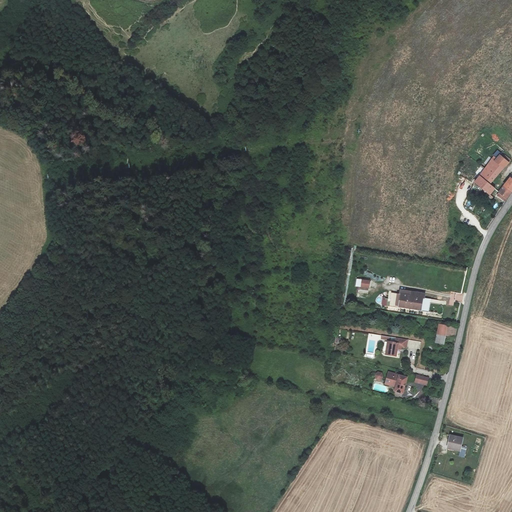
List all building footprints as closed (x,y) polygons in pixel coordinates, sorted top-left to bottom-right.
[(489,194),(494,189),(489,185),(510,160),(504,154),(502,157),(500,155),(496,159),(493,156),(478,178),(476,181),(477,182),(489,194)] [(506,199),(511,190),(511,180),(510,178),(498,194),(506,199)] [(392,293),(390,305),(420,309),(422,298),(424,298),(425,293),(401,290),(400,294),(392,293)] [(456,333),(457,327),(438,323),(435,341),(443,343),(445,336),(455,338),(456,333)] [(406,348),(407,340),(396,338),(395,343),(388,342),(387,353),(390,353),(390,355),(397,356),(398,348),(401,349),(401,347),(406,348)] [(375,375),(376,379),(380,380),(384,377),(383,373),(378,372),(375,375)] [(386,383),(396,386),(395,390),(403,392),(407,377),(388,372),(386,383)] [(427,385),(429,378),(417,375),(415,382),(427,385)] [(463,439),(449,435),(448,442),(450,442),(448,449),(460,451),(463,439)]
